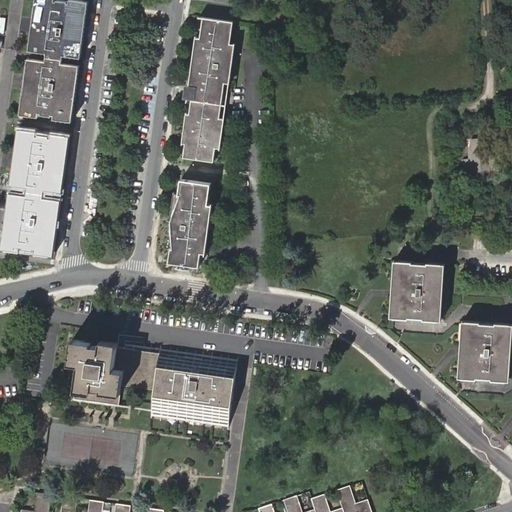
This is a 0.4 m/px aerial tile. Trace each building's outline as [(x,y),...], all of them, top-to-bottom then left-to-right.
[(36,0),(31,50),(45,52),(44,60),(30,58),(23,114),(37,116),(38,112),(40,112),(40,114),(50,115),(50,113),(54,114),(53,117),(67,119),(74,63),(60,62),(61,54),(74,55),(80,2),(67,1),(66,4),(63,3),(63,1),(53,0),(53,2),(50,2),(50,0),(36,0)] [(36,0),(31,0),(26,50),(31,50),(36,0)] [(85,2),(80,2),(74,55),(78,56),(85,2)] [(231,40),(233,17),(203,14),(200,35),(196,35),(190,79),(195,79),(195,83),(190,110),(186,110),(183,140),(188,140),(186,154),(215,158),(218,145),(222,145),(225,115),(221,115),(225,80),(230,81),(235,40),(231,40)] [(23,114),(30,58),(25,58),(19,113),(23,114)] [(77,64),(74,63),(67,119),(71,120),(77,64)] [(21,129),(15,185),(29,187),(28,195),(14,193),(7,249),(21,251),(22,247),(25,247),(25,249),(35,251),(35,248),(38,249),(37,253),(52,254),(58,199),(44,197),(45,189),(59,191),(65,134),(51,133),(51,137),(48,136),(48,135),(38,134),(38,135),(35,135),(36,131),(21,129)] [(11,184),(15,185),(21,129),(17,129),(11,184)] [(69,135),(65,134),(59,191),(63,191),(69,135)] [(490,175),(489,166),(488,166),(487,147),(471,148),(473,176),(490,175)] [(500,165),(489,166),(490,175),(490,183),(501,182),(500,165)] [(181,197),(176,196),(173,215),(175,215),(175,220),(173,219),(171,237),(175,238),(174,245),(172,259),(184,261),(193,262),(203,263),(204,255),(205,250),(209,250),(215,201),(211,200),(213,180),(183,176),(181,191),(181,197)] [(7,249),(14,193),(10,193),(3,249),(7,249)] [(62,199),(58,199),(52,254),(56,255),(62,199)] [(397,261),(392,318),(407,318),(423,318),(422,320),(437,321),(441,264),(427,263),(427,264),(411,263),(411,262),(397,261)] [(441,264),(437,321),(440,321),(445,264),(441,264)] [(456,379),(460,379),(464,322),(460,322),(456,379)] [(464,322),(460,379),(474,380),(474,379),(490,380),(490,381),(504,382),(509,325),(494,324),(494,326),(479,324),(479,323),(464,322)] [(75,340),(71,364),(79,365),(74,399),(116,405),(118,385),(154,390),(150,420),(227,430),(237,357),(124,341),(124,340),(142,342),(143,337),(119,334),(118,343),(100,341),(100,345),(91,344),(91,342),(75,340)] [(295,495),(293,495),(294,511),(372,511),(368,497),(355,502),(349,485),(337,489),(343,506),(329,510),(323,494),(312,498),(315,506),(301,511),(295,495)] [(35,511),(21,510),(20,511),(127,511),(129,506),(116,505),(115,511),(101,511),(102,503),(90,501),(88,511),(74,511),(75,502),(63,500),(61,511),(47,511),(49,496),(37,494),(35,511)] [(294,511),(293,495),(284,499),(288,511),(273,511),(271,504),(258,508),(259,511),(294,511)]
